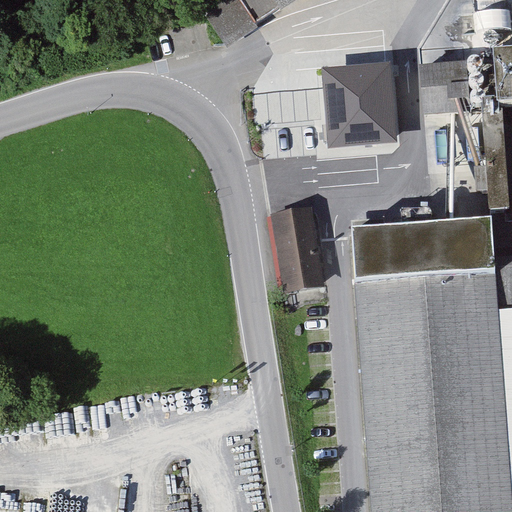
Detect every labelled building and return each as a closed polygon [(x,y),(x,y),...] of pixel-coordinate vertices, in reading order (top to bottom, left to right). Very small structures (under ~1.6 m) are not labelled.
[(209,0),(198,7),(228,52),(259,31),(256,27),(295,0),(209,0)] [(511,511),(511,62),(494,64),(497,109),(484,110),(493,227),(352,237),(370,511),(511,511)] [(322,69),(328,149),(398,144),(392,63),(322,69)] [(300,67),(245,78),(258,139),(313,128),(300,67)] [(284,294),(325,288),(313,208),(271,215),(284,294)]
